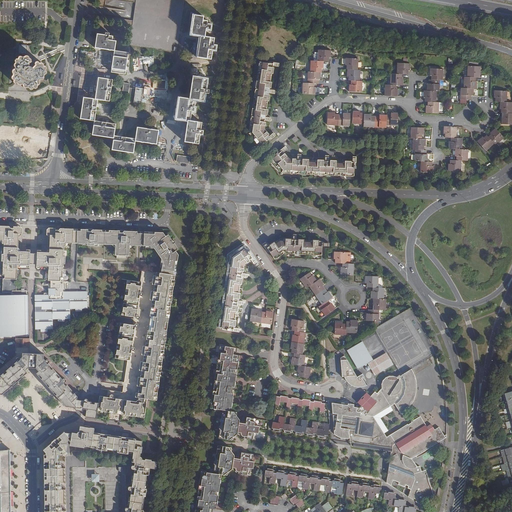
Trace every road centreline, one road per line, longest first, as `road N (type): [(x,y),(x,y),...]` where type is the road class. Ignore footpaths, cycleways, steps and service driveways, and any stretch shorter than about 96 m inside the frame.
road 1 (tertiary): [(417,283),(444,331),(460,385),(462,437),(449,511)]
road 2 (residential): [(245,198),(338,222),(417,283)]
road 3 (trunk): [(324,0),(511,53)]
road 4 (residential): [(0,216),(159,222),(167,196)]
road 5 (residential): [(56,159),(79,0)]
road 6 (residential): [(247,189),(90,180)]
road 7 (residential): [(324,389),(287,383),(277,373),(284,293),(274,274)]
road 8 (residential): [(458,196),(323,191)]
road 9 (tertiary): [(478,411),(511,286)]
